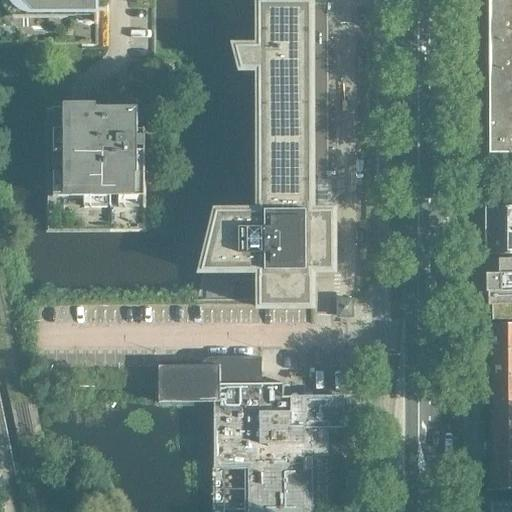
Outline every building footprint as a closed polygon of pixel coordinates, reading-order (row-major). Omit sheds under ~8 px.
[(98,45),(97,0),(0,0),(0,45),(29,46),(51,45),(82,45),(98,45)] [(511,14),(511,0),(489,0),(489,14),(511,14)] [(313,180),(312,4),(259,4),(259,63),(254,63),(254,49),(236,49),(242,71),(254,71),(254,70),(259,70),(259,212),(216,213),(201,273),(202,273),(259,273),(259,310),(313,309),(313,273),(335,273),(334,212),(311,212),(311,200),(313,200),(314,199),(315,198),(315,197),(316,196),(315,195),(315,194),(315,193),(314,193),(313,192),(311,191),(311,180),(313,180)] [(511,42),(511,14),(489,14),(489,42),(511,42)] [(511,70),(511,42),(489,42),(489,70),(511,70)] [(511,98),(511,70),(489,70),(489,98),(511,98)] [(511,126),(511,98),(489,98),(489,126),(511,126)] [(146,233),(146,153),(134,153),(134,149),(146,149),(146,138),(134,138),(134,134),(138,134),(138,110),(85,110),(46,110),(45,132),(46,233),(146,233)] [(511,155),(511,126),(489,126),(490,156),(511,155)] [(511,231),(511,207),(487,208),(487,210),(484,210),(484,223),(487,223),(487,232),(511,231)] [(511,255),(511,231),(487,232),(487,241),(485,241),(485,254),(487,254),(487,256),(511,255)] [(511,275),(495,276),(495,292),(490,292),(491,310),(491,326),(511,325),(511,275)] [(352,317),(352,307),(352,301),(339,301),(339,317),(352,317)] [(511,352),(511,325),(491,326),(491,337),(488,337),(485,340),(485,347),(488,350),(491,350),(491,352),(511,352)] [(511,352),(491,352),(491,365),(488,368),(488,378),(511,377),(511,352)] [(321,457),(321,429),(336,429),(336,397),(284,397),(284,384),(253,384),(253,377),(260,377),(260,360),(226,360),(226,366),(159,367),(159,404),(220,403),(220,460),(239,460),(239,469),(256,469),(256,511),(304,511),(305,457),(321,457)] [(511,414),(511,377),(488,378),(488,388),(491,391),(491,414),(511,414)] [(511,414),(491,414),(491,425),(488,428),(489,434),(491,437),(491,440),(511,439),(511,414)] [(511,439),(491,440),(491,442),(489,445),(489,452),(492,454),(492,465),(511,465),(511,439)] [(511,465),(492,465),(492,467),(489,467),(485,470),(485,477),(489,480),(492,480),(492,491),(511,490),(511,465)] [(511,511),(511,502),(491,503),(491,508),(489,510),(488,511),(511,511)]
